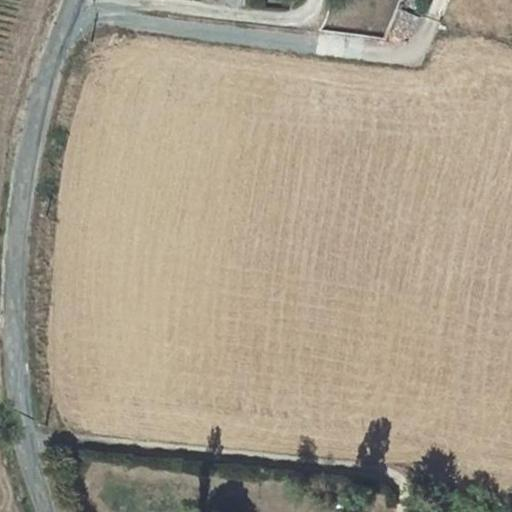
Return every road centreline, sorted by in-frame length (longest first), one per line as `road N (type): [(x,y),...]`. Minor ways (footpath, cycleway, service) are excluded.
road 1 (unclassified): [(50,511),(21,401),(16,287),(43,95),(73,0)]
road 2 (unknown): [(32,457),(409,477)]
road 3 (unknown): [(150,0),(289,21),(319,14),(327,0)]
